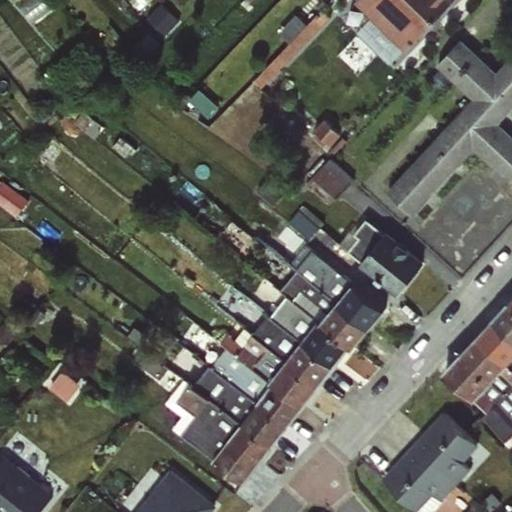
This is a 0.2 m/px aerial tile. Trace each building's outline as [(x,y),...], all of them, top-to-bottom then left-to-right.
[(362,0),(415,49),(460,0),(362,0)] [(270,84),(324,26),(315,18),(261,76),(270,84)] [(511,124),(507,120),(511,113),(511,61),(505,69),(468,35),(442,63),(478,96),(393,187),(420,212),(481,147),(511,175),(511,124)] [(335,156),(316,175),(337,194),(355,175),(335,156)] [(0,200),(24,212),(34,192),(5,178),(0,188),(0,200)] [(350,230),(340,243),(398,295),(426,261),(367,217),(355,232),(350,230)] [(298,268),(370,329),(387,309),(314,249),(298,268)] [(370,329),(298,268),(290,264),(273,284),(286,295),(351,347),(353,348),(370,329)] [(271,315),(336,365),(351,347),(286,295),(271,315)] [(493,319),(511,336),(511,302),(510,301),(493,319)] [(336,365),(271,315),(264,309),(257,317),(244,307),(235,319),(244,327),(320,386),(336,365)] [(478,335),(511,367),(511,336),(493,319),(478,335)] [(320,386),(244,327),(236,338),(228,333),(222,343),(257,370),(305,406),(320,386)] [(462,353),(511,398),(511,367),(478,335),(462,353)] [(511,398),(462,353),(445,371),(487,411),(483,416),(511,448),(511,446),(511,398)] [(305,406),(257,370),(251,377),(221,354),(212,367),(224,377),(290,424),(305,406)] [(290,424),(224,377),(220,384),(199,366),(189,383),(274,446),(290,424)] [(184,411),(260,464),(274,446),(189,383),(181,397),(189,403),(184,411)] [(260,464),(184,411),(173,427),(246,482),(260,464)] [(414,443),(456,483),(470,467),(463,460),(478,444),(444,412),(414,443)] [(456,483),(414,443),(382,476),(420,511),(433,511),(443,501),(441,499),(456,483)] [(36,511),(52,493),(4,455),(0,460),(0,511),(36,511)] [(210,511),(215,506),(171,471),(138,511),(210,511)]
